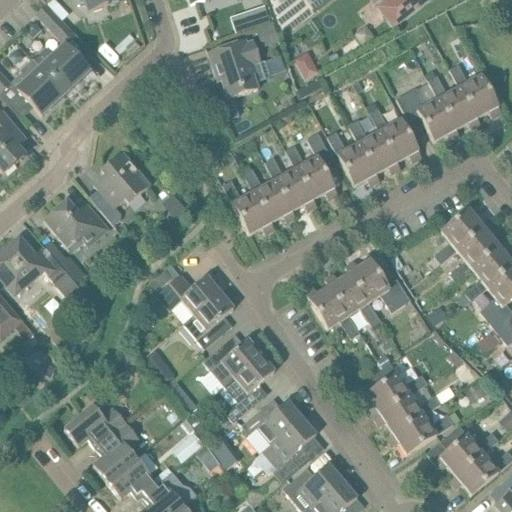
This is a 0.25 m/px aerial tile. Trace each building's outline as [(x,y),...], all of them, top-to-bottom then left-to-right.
[(82,0),(88,15),(119,5),(116,0),(82,0)] [(390,0),(377,10),(393,30),(431,0),(390,0)] [(76,39),(67,29),(47,8),(35,19),(64,49),(64,50),(76,39)] [(270,25),(264,10),(230,21),(235,37),(270,25)] [(274,37),(272,28),(253,34),(256,43),(274,37)] [(271,80),(265,63),(260,64),(253,43),(247,45),(247,44),(208,57),(215,79),(219,77),(227,103),(259,92),(256,85),(271,80)] [(65,97),(88,75),(64,50),(64,49),(54,58),(46,51),(33,63),(65,97)] [(27,83),(17,93),(41,119),(65,97),(33,63),(32,62),(20,75),(27,83)] [(449,74),(449,75),(450,75),(476,123),(488,116),(491,121),(495,118),(496,120),(501,118),(480,79),(468,86),(458,69),(449,74)] [(0,96),(11,86),(0,74),(0,96)] [(476,123),(450,75),(449,75),(458,90),(446,97),(437,80),(428,85),(428,86),(455,134),(467,128),(470,132),(474,130),(475,132),(480,129),(476,123)] [(357,84),(352,87),(357,95),(362,93),(357,84)] [(455,134),(428,86),(437,102),(427,108),(418,91),(416,92),(396,103),(408,125),(418,119),(424,129),(434,146),(446,139),(449,144),(453,142),(454,143),(459,141),(455,134)] [(239,119),(233,101),(227,103),(227,102),(214,107),(215,108),(224,124),(239,119)] [(369,118),(379,136),(379,135),(396,167),(408,160),(411,165),(415,162),(416,164),(421,162),(412,144),(400,124),(388,131),(378,113),(369,118)] [(3,115),(0,118),(0,173),(3,177),(24,159),(16,149),(25,141),(3,115)] [(348,129),(358,147),(375,179),(375,178),(387,172),(390,177),(394,174),(395,176),(400,173),(396,167),(379,135),(379,136),(367,142),(357,124),(348,129)] [(358,147),(354,149),(346,154),(336,136),(327,141),(336,159),(354,190),(366,184),(369,188),(373,186),(374,188),(379,185),(375,178),(375,179),(358,147)] [(285,155),(295,173),(295,172),(313,204),(324,198),(327,202),(332,200),(333,201),(338,199),(319,165),(329,159),(317,137),(306,143),(316,161),(304,168),(294,150),(285,155)] [(100,213),(113,230),(121,223),(121,218),(115,211),(124,204),(128,208),(150,189),(122,157),(100,175),(104,180),(94,189),(109,206),(100,213)] [(264,166),(274,184),(291,216),(292,216),(303,209),(306,214),(311,211),(312,213),(316,211),(313,204),(295,172),(295,173),(283,179),(273,162),(264,166)] [(243,178),(253,196),(270,227),(271,227),(282,221),(285,225),(290,223),(291,225),(295,222),(292,216),(291,216),(274,184),(262,191),(252,173),(243,178)] [(270,227),(253,196),(241,203),(231,185),(222,190),(249,239),(261,232),(264,237),(269,234),(270,236),(274,234),(271,227),(270,227)] [(189,216),(185,211),(175,199),(166,208),(180,224),(189,216)] [(43,224),(56,239),(67,251),(79,241),(87,251),(108,233),(100,223),(87,208),(77,216),(66,204),(43,224)] [(440,268),(456,255),(484,232),(475,221),(479,218),(476,214),(478,213),(474,208),(442,235),(440,236),(450,247),(434,260),(440,268)] [(471,273),(499,251),(490,240),(495,237),(491,233),(493,231),(489,227),(484,232),(456,255),(465,265),(449,278),(455,286),(471,273)] [(19,245),(0,260),(0,280),(3,284),(14,297),(42,273),(55,288),(85,324),(98,314),(74,286),(67,277),(57,265),(44,250),(31,260),(19,245)] [(486,292),(511,271),(511,266),(505,259),(510,255),(506,251),(508,250),(505,246),(499,251),(471,273),(480,284),(464,297),(471,305),(486,292)] [(344,271),(348,277),(368,307),(380,299),(391,316),(410,304),(396,283),(386,290),(369,264),(357,271),(354,267),(350,270),(349,268),(344,271)] [(485,330),(490,335),(493,332),(511,316),(511,315),(505,308),(509,305),(511,302),(511,271),(486,292),(495,303),(479,315),(489,327),(485,330)] [(324,284),(328,290),(348,320),(360,313),(371,330),(379,324),(368,307),(348,277),(337,285),(334,280),(330,283),(329,281),(324,284)] [(193,319),(219,297),(206,281),(192,293),(180,279),(156,300),(169,315),(181,305),(192,319),(193,319)] [(348,320),(328,290),(317,298),(314,293),(310,296),(309,294),(304,297),(327,334),(340,326),(351,343),(359,337),(348,320)] [(0,340),(1,342),(14,331),(26,345),(33,338),(22,324),(0,297),(0,340)] [(214,329),(233,313),(219,297),(193,319),(182,328),(204,353),(222,338),(214,329)] [(437,312),(427,320),(434,330),(445,323),(437,312)] [(511,316),(493,332),(507,349),(511,344),(511,316)] [(210,375),(199,385),(212,400),(224,391),(260,360),(247,344),(229,359),(221,350),(205,363),(202,365),(210,375)] [(385,359),(377,364),(382,372),(390,367),(385,359)] [(260,360),(224,391),(236,405),(224,416),(233,426),(263,401),(256,391),(274,376),(260,360)] [(46,368),(42,377),(51,381),(55,372),(46,368)] [(372,407),(379,418),(409,398),(410,399),(427,388),(421,379),(404,390),(390,368),(369,382),(375,392),(360,402),(363,406),(365,405),(368,410),(372,407)] [(159,369),(152,375),(161,387),(173,379),(167,370),(159,369)] [(174,384),(163,393),(166,396),(176,408),(186,399),(176,387),(174,384)] [(481,385),(465,395),(472,407),(488,397),(481,385)] [(385,427),(393,438),(423,419),(440,408),(434,399),(417,410),(410,399),(409,398),(379,418),(373,422),(376,427),(378,425),(381,430),(385,427)] [(261,413),(241,430),(249,439),(247,440),(261,456),(262,455),(301,422),(287,406),(268,422),(261,413)] [(87,444),(94,453),(126,427),(112,410),(101,420),(93,410),(63,434),(78,452),(87,444)] [(511,414),(511,412),(501,420),(510,432),(511,430),(511,414)] [(423,419),(393,438),(386,442),(389,447),(391,445),(394,450),(398,447),(406,459),(453,428),(447,419),(430,430),(425,423),(423,419)] [(296,455),(315,439),(301,422),(262,455),(276,471),(271,475),(282,487),(306,466),(296,455)] [(92,469),(106,487),(136,462),(128,453),(140,443),(126,427),(94,453),(101,462),(92,469)] [(446,470),(455,480),(483,458),(498,444),(492,436),(476,450),(459,429),(455,433),(439,446),(447,455),(433,467),(437,471),(439,470),(442,474),(446,470)] [(206,449),(219,439),(212,430),(199,440),(206,449)] [(195,434),(182,445),(193,459),(195,458),(206,449),(199,440),(195,434)] [(202,466),(213,457),(206,449),(195,458),(202,466)] [(483,458),(455,480),(449,485),(452,489),(454,488),(457,492),(462,488),(471,499),(486,487),(511,464),(511,460),(507,455),(492,468),(483,458)] [(137,505),(157,488),(152,483),(136,462),(106,487),(120,504),(130,496),(137,505)] [(242,472),(238,467),(230,466),(224,471),(231,480),(242,472)] [(302,476),(282,493),(298,511),(310,511),(311,511),(342,485),(328,469),(309,485),(302,476)] [(161,475),(152,483),(157,488),(172,476),(168,470),(161,475)] [(146,511),(181,511),(193,503),(194,495),(189,489),(188,490),(182,488),(172,476),(157,488),(137,505),(137,506),(142,502),(149,510),(146,511)] [(342,485),(311,511),(344,511),(356,502),(342,485)] [(511,511),(511,492),(494,507),(497,511),(511,511)] [(184,511),(183,511),(193,503),(181,511),(184,511)]
